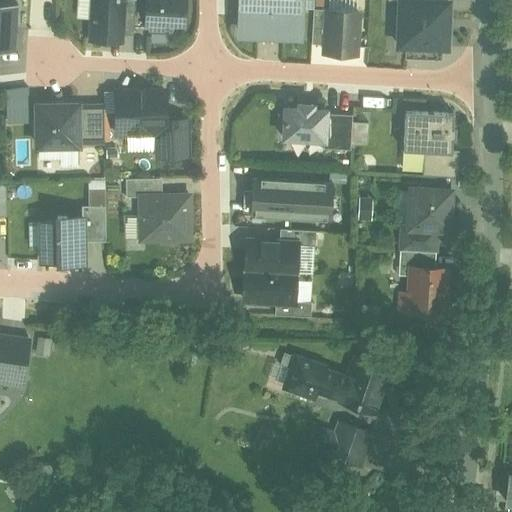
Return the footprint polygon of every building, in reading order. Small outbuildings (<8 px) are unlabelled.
[(94,0),(92,39),(122,41),(123,34),(124,0),(94,0)] [(124,0),(123,34),(135,34),(136,0),(124,0)] [(148,0),(147,21),(152,22),(151,29),(172,30),(173,22),(186,23),(186,0),(148,0)] [(301,0),(240,0),(239,35),(301,37),(301,0)] [(430,0),(401,0),(400,45),(407,45),(443,47),(448,47),(449,1),(430,0)] [(19,4),(0,2),(0,50),(16,52),(19,4)] [(329,10),(315,9),(313,44),(327,44),(329,10)] [(359,11),(329,10),(327,44),(326,53),(356,55),(359,11)] [(443,47),(407,45),(407,57),(443,59),(443,47)] [(32,86),(20,87),(20,107),(32,106),(32,86)] [(150,90),(150,88),(134,89),(134,91),(117,91),(118,133),(158,132),(167,132),(167,119),(166,90),(150,90)] [(62,100),(59,99),(56,100),(53,101),(53,104),(38,104),(39,145),(80,144),(80,141),(79,105),(79,103),(65,104),(65,101),(62,100)] [(299,108),(285,107),(284,138),(324,140),(326,140),(327,114),(327,110),(313,109),(314,105),(299,104),(299,108)] [(105,105),(79,105),(80,141),(106,141),(105,105)] [(453,113),(408,110),(406,148),(426,150),(451,151),(453,113)] [(353,115),(327,114),(326,140),(324,140),(323,148),(350,150),(353,115)] [(190,155),(189,119),(167,119),(167,132),(158,132),(159,155),(190,155)] [(460,152),(451,151),(426,150),(424,175),(458,177),(460,152)] [(163,178),(127,178),(127,196),(141,196),(142,195),(163,195),(163,178)] [(258,179),(256,215),(326,218),(328,183),(258,179)] [(453,188),(412,186),(409,226),(409,227),(438,229),(450,229),(453,188)] [(107,189),(90,189),(90,206),(107,205),(107,189)] [(163,195),(142,195),(141,196),(142,239),(162,239),(166,243),(174,243),(178,239),(191,238),(191,194),(163,195)] [(90,206),(83,206),(83,216),(85,216),(85,242),(108,241),(107,205),(90,206)] [(83,216),(59,217),(59,221),(43,221),(43,259),(62,259),(62,256),(68,256),(68,262),(85,262),(85,242),(85,216),(83,216)] [(438,229),(409,227),(409,226),(403,226),(401,250),(437,252),(438,229)] [(317,231),(282,229),(281,243),(299,244),(299,245),(316,246),(317,231)] [(281,243),(248,241),(247,270),(297,273),(299,245),(299,244),(281,243)] [(437,252),(401,250),(400,274),(412,275),(412,266),(436,268),(437,252)] [(436,268),(412,266),(412,275),(411,293),(410,310),(446,312),(448,268),(436,268)] [(297,273),(247,270),(245,299),(277,301),(295,302),(296,301),(297,273)] [(411,293),(402,292),(401,310),(410,310),(411,293)] [(313,301),(296,301),(295,302),(277,301),(276,314),(312,317),(313,301)] [(30,339),(0,334),(0,357),(27,362),(30,339)] [(297,355),(285,351),(281,364),(293,368),(297,355)] [(390,368),(357,356),(349,378),(325,369),(327,366),(297,355),(293,368),(286,386),(315,396),(317,390),(342,399),(341,400),(375,412),(390,368)] [(0,357),(0,379),(24,383),(27,362),(0,357)] [(374,432),(340,420),(329,454),(363,466),(374,432)]
